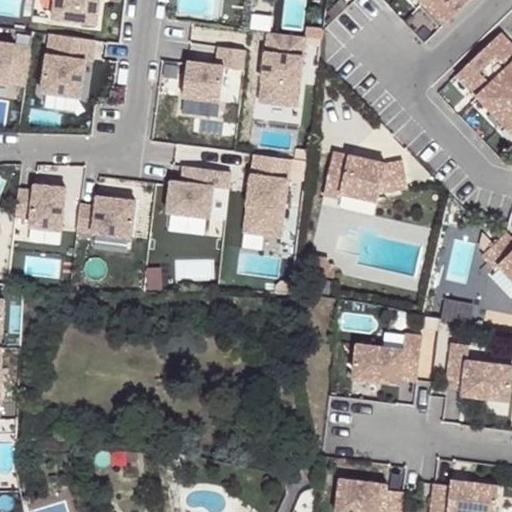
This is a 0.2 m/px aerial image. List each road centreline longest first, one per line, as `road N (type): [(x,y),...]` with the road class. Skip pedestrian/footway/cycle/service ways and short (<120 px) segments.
road 1 (residential): [(149,0),(133,119),(106,149),(0,148)]
road 2 (residential): [(511,447),(349,425)]
